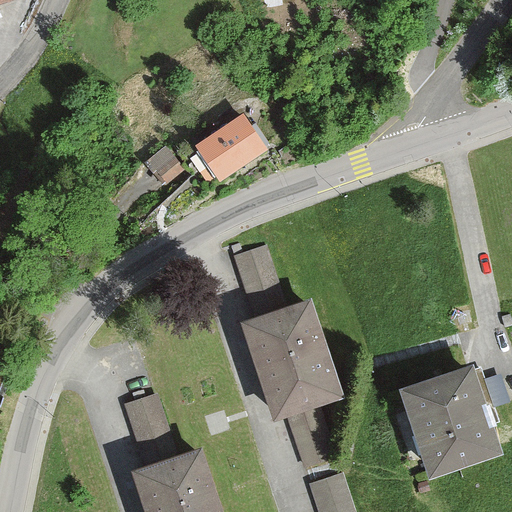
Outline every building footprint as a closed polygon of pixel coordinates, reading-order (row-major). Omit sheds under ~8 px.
[(243,111),(196,145),(220,178),(267,144),(243,111)] [(183,167),(166,146),(146,163),(164,184),(183,167)] [(234,256),(253,313),(283,303),(264,247),(234,256)] [(273,417),(286,413),(320,402),(344,394),(311,294),(283,303),(253,313),(240,317),(273,417)] [(500,448),(472,360),(399,384),(428,472),(500,448)] [(125,403),(143,459),(173,450),(155,393),(125,403)] [(286,413),(304,467),(337,456),(320,402),(286,413)] [(146,511),(224,511),(202,440),(173,450),(143,459),(131,463),(146,511)] [(354,511),(341,473),(309,484),(318,511),(354,511)]
